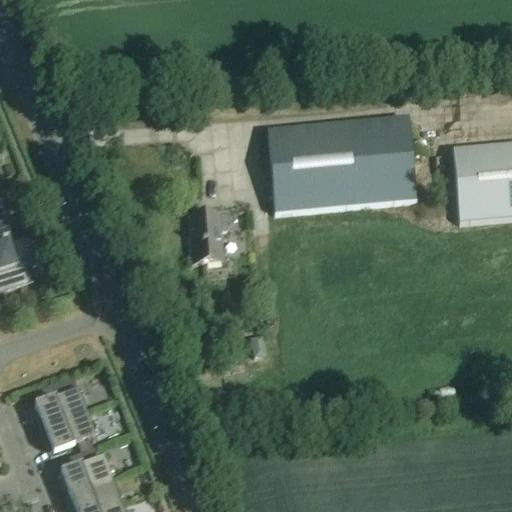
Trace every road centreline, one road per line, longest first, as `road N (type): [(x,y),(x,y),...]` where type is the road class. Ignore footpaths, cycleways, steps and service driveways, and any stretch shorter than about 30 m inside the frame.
road 1 (unclassified): [(111,314),(0,28)]
road 2 (unclassified): [(192,511),(111,314)]
